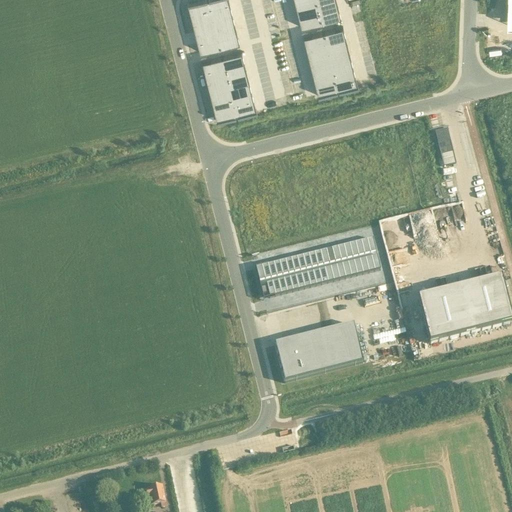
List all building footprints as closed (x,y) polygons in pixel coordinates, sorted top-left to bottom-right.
[(188,1),(187,2),(187,3),(188,3),(190,9),(189,9),(190,12),(210,8),(207,0),(197,0),(189,2),(188,1)] [(335,0),(326,0),(316,3),(318,11),(318,12),(337,8),(338,7),(337,3),(336,3),(335,0)] [(229,3),(210,8),(212,17),(232,13),(231,9),(230,9),(229,4),(229,3)] [(316,3),(297,7),(298,13),(299,17),(318,12),(318,11),(316,3)] [(210,8),(190,12),(190,13),(191,13),(192,19),(191,19),(192,22),(212,17),(210,8)] [(337,8),(318,12),(320,22),(341,17),(340,13),(339,13),(337,8)] [(318,12),(299,17),(301,23),(300,23),(301,27),(320,22),(318,12)] [(232,13),(212,17),(214,27),(234,22),(233,19),(231,13),(232,13)] [(212,17),(192,22),(192,23),(193,23),(194,28),(194,29),(195,32),(214,27),(212,17)] [(234,22),(214,27),(217,37),(237,32),(236,29),(235,29),(234,23),(234,22)] [(343,25),(323,30),(325,40),(345,35),(344,35),(343,29),(344,29),(343,25)] [(214,27),(195,32),(195,33),(195,32),(197,38),(196,38),(197,42),(217,37),(214,27)] [(323,30),(303,35),(304,39),(305,39),(306,45),(305,45),(325,40),(323,30)] [(237,32),(217,37),(219,47),(239,42),(238,38),(237,38),(236,33),(237,32)] [(345,35),(325,40),(328,50),(347,45),(345,39),(346,39),(345,35)] [(217,37),(197,42),(198,42),(199,48),(199,52),(219,47),(217,37)] [(325,40),(305,45),(306,49),(307,49),(308,54),(308,55),(328,50),(325,40)] [(347,45),(328,50),(330,60),(350,55),(350,54),(349,55),(348,49),(347,45)] [(328,50),(308,55),(309,58),(311,64),(310,64),(310,65),(330,60),(328,50)] [(241,51),(221,56),(224,65),(244,60),(243,60),(241,55),(242,54),(241,51)] [(350,55),(330,60),(332,70),(352,65),(352,64),(351,64),(350,59),(351,58),(350,55)] [(221,56),(202,60),(202,64),(203,64),(205,70),(204,70),(224,65),(221,56)] [(244,60),(224,65),(226,75),(246,70),(245,70),(244,64),(244,60)] [(330,60),(310,65),(311,68),(312,68),(313,74),(313,75),(332,70),(330,60)] [(224,65),(204,70),(205,74),(206,74),(207,80),(206,80),(207,80),(226,75),(224,65)] [(352,65),(332,70),(335,80),(355,75),(354,74),(352,68),(353,68),(352,65)] [(246,70),(226,75),(229,85),(248,80),(246,74),(247,74),(246,70)] [(332,70),(313,75),(314,78),(316,83),(315,84),(335,80),(332,70)] [(226,75),(207,80),(207,84),(208,83),(210,89),(209,89),(209,90),(229,85),(226,75)] [(355,75),(335,80),(337,89),(338,89),(338,90),(340,90),(340,89),(356,85),(356,86),(358,85),(357,84),(356,84),(355,78),(355,75)] [(248,80),(229,85),(231,95),(251,90),(251,89),(250,90),(249,84),(248,80)] [(335,80),(315,84),(316,88),(317,87),(318,93),(317,93),(317,94),(317,95),(319,95),(319,94),(335,90),(335,91),(337,90),(337,89),(335,80)] [(229,85),(209,90),(210,93),(211,93),(212,99),(211,99),(211,100),(231,95),(229,85)] [(251,90),(231,95),(234,105),(253,100),(253,99),(252,99),(251,93),(252,93),(251,90)] [(231,95),(211,100),(212,103),(213,103),(214,109),(214,110),(234,105),(231,95)] [(253,100),(234,105),(236,115),(237,114),(237,115),(239,115),(238,114),(255,110),(255,111),(256,110),(256,109),(255,109),(253,103),(254,103),(253,100)] [(234,105),(214,110),(215,113),(217,118),(216,119),(216,120),(218,120),(218,119),(234,115),(234,116),(235,116),(235,115),(236,115),(234,105)] [(447,130),(434,133),(443,168),(446,180),(459,177),(447,130)] [(372,241),(366,242),(370,258),(376,256),(372,241)] [(366,242),(360,244),(364,259),(370,258),(366,242)] [(360,244),(355,245),(358,261),(364,259),(360,244)] [(355,245),(349,247),(353,262),(358,261),(355,245)] [(349,247),(343,248),(347,263),(353,262),(349,247)] [(343,248),(337,249),(341,265),(347,263),(343,248)] [(337,249),(331,251),(335,266),(341,265),(337,249)] [(331,251),(325,252),(329,268),(335,266),(331,251)] [(325,252),(320,254),(323,269),(329,268),(325,252)] [(320,254),(314,255),(318,271),(323,269),(320,254)] [(314,255),(308,257),(312,272),(318,271),(314,255)] [(376,256),(370,258),(374,273),(380,272),(376,256)] [(308,257),(302,258),(306,274),(312,272),(308,257)] [(302,258),(296,260),(300,275),(306,274),(302,258)] [(370,258),(364,259),(368,275),(374,273),(370,258)] [(364,259),(358,261),(362,276),(368,275),(364,259)] [(296,260),(290,261),(294,277),(300,275),(296,260)] [(290,261),(285,263),(288,278),(294,277),(290,261)] [(358,261),(353,262),(356,278),(362,276),(358,261)] [(353,262),(347,263),(351,279),(356,278),(353,262)] [(285,263),(279,264),(283,280),(288,278),(285,263)] [(347,263),(341,265),(345,281),(351,279),(347,263)] [(279,264),(273,266),(277,281),(283,280),(279,264)] [(341,265),(335,266),(339,282),(345,281),(341,265)] [(273,266),(267,267),(271,282),(277,281),(273,266)] [(335,266),(329,268),(333,283),(339,282),(335,266)] [(267,267),(261,268),(265,284),(271,282),(267,267)] [(261,268),(255,270),(259,285),(265,284),(261,268)] [(329,268),(323,269),(327,285),(333,283),(329,268)] [(323,269),(318,271),(322,286),(327,285),(323,269)] [(318,271),(312,272),(316,288),(322,286),(318,271)] [(312,272),(306,274),(310,289),(316,288),(312,272)] [(306,274),(300,275),(304,291),(310,289),(306,274)] [(300,275),(294,277),(298,292),(304,291),(300,275)] [(294,277),(288,278),(292,294),(298,292),(294,277)] [(288,278),(283,280),(287,295),(292,294),(288,278)] [(283,280),(277,281),(281,297),(287,295),(283,280)] [(277,281),(271,282),(275,298),(281,297),(277,281)] [(500,281),(419,302),(430,345),(511,324),(500,281)] [(271,282),(265,284),(267,290),(269,299),(275,298),(271,282)] [(353,326),(275,346),(285,384),(362,365),(353,326)] [(162,508),(166,507),(162,487),(142,491),(143,499),(149,498),(151,506),(161,504),(162,508)]
